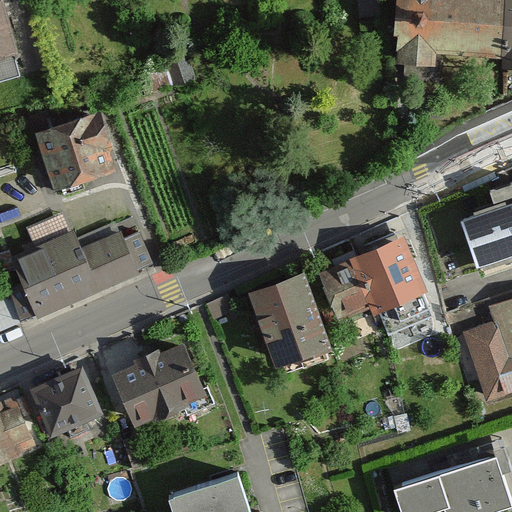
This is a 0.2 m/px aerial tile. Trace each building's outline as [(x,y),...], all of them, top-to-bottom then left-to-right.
[(434,50),(501,53),(504,0),(393,0),(392,37),(398,37),(397,63),(433,64),(434,50)] [(511,0),(504,0),(501,53),(500,71),(511,71),(511,0)] [(0,48),(11,45),(0,1),(0,48)] [(52,182),(113,162),(95,105),(33,125),(52,182)] [(461,220),(478,272),(511,260),(511,182),(481,194),(487,212),(461,220)] [(37,233),(70,220),(66,210),(33,224),(37,233)] [(10,250),(34,312),(90,290),(139,271),(136,264),(148,260),(135,229),(125,233),(122,227),(80,244),(72,225),(10,250)] [(415,233),(359,256),(384,305),(437,286),(415,233)] [(355,260),(327,269),(344,326),(380,315),(355,260)] [(248,285),(275,357),(327,337),(300,266),(248,285)] [(0,329),(20,321),(7,290),(0,292),(0,329)] [(511,299),(497,303),(502,320),(471,331),(494,406),(511,400),(511,299)] [(111,366),(136,419),(206,387),(182,333),(111,366)] [(31,382),(51,431),(100,411),(80,362),(31,382)] [(0,456),(35,441),(19,402),(1,410),(0,408),(0,456)] [(511,466),(509,467),(505,449),(400,480),(415,511),(453,504),(457,511),(481,511),(501,506),(511,505),(511,483),(510,479),(511,478),(511,466)] [(247,511),(234,465),(167,485),(174,511),(247,511)]
